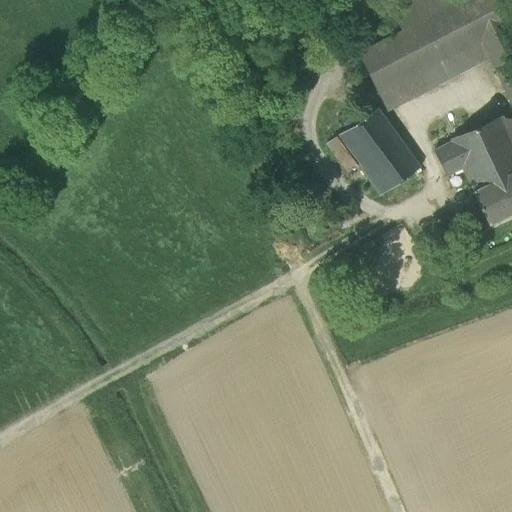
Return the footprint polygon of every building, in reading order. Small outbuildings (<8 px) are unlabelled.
[(489,59),(493,67),(511,57),(511,34),(495,0),(403,0),(389,7),(401,30),(379,41),(357,53),(377,93),(429,66),(444,59),(480,40),(489,59)] [(444,59),(453,77),(489,59),(480,40),(444,59)] [(511,81),(511,57),(493,67),(502,86),(511,81)] [(429,66),(438,85),(453,77),(444,59),(429,66)] [(387,112),(438,85),(429,66),(377,93),(387,112)] [(511,81),(502,86),(511,106),(511,81)] [(358,164),(380,195),(424,165),(406,141),(401,145),(393,133),(398,130),(381,106),(326,143),(347,172),(358,164)] [(462,167),(474,191),(511,172),(511,138),(503,119),(501,119),(501,118),(452,141),(452,142),(433,151),(446,175),(462,167)] [(511,120),(503,119),(511,138),(511,120)] [(511,211),(511,172),(474,191),(488,223),(511,211)]
